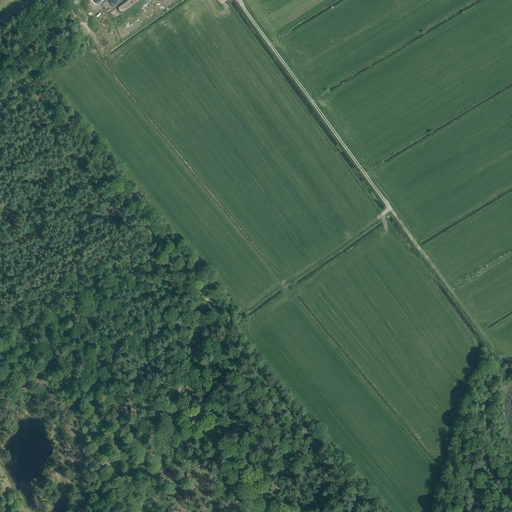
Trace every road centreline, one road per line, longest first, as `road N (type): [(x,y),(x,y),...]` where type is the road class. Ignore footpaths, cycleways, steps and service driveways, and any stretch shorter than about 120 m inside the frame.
road 1 (track): [(275,511),(173,392),(201,300),(19,80),(0,91)]
road 2 (track): [(173,392),(141,511)]
